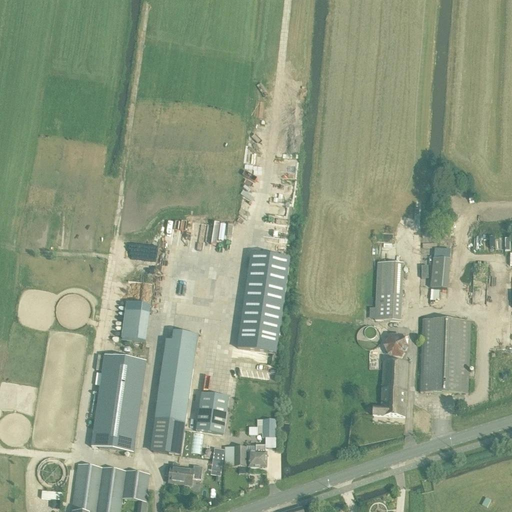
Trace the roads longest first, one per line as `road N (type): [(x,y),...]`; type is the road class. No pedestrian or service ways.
road 1 (track): [(0,451),(80,455),(149,5)]
road 2 (track): [(173,260),(175,254),(235,261),(265,213),(288,0)]
road 3 (track): [(438,407),(474,399),(483,382),(481,320),(458,300),(466,214),(511,205)]
road 4 (secondary): [(246,511),(511,422)]
